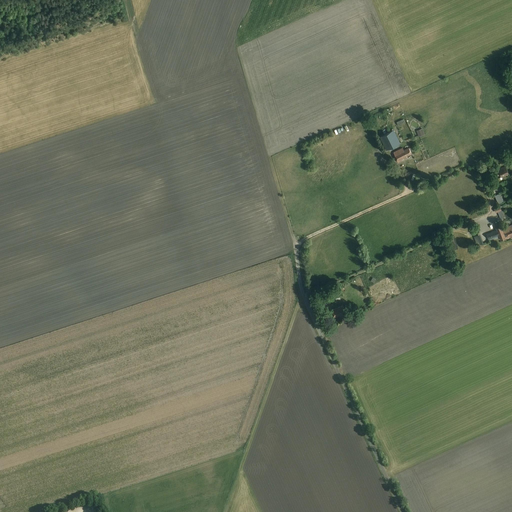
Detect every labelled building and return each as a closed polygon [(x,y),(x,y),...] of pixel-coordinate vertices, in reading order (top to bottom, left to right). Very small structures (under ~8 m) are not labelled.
[(397,121),(401,130),(403,129),(401,123),(405,121),(404,118),(397,121)] [(379,136),(386,150),(400,143),(400,142),(394,132),(393,129),(379,136)] [(393,152),(398,162),(407,157),(407,156),(412,153),(409,147),(404,150),(403,147),(393,152)] [(500,175),(502,178),(509,174),(505,167),(494,172),(496,177),(500,175)] [(487,234),(489,240),(495,238),(499,237),(500,240),(510,236),(511,238),(511,237),(511,224),(507,226),(508,229),(503,231),(501,226),(496,228),(497,230),(493,232),(487,234)] [(327,293),(318,297),(320,303),(329,298),(327,293)] [(331,312),(334,319),(345,314),(344,313),(345,312),(343,307),(331,312)]
